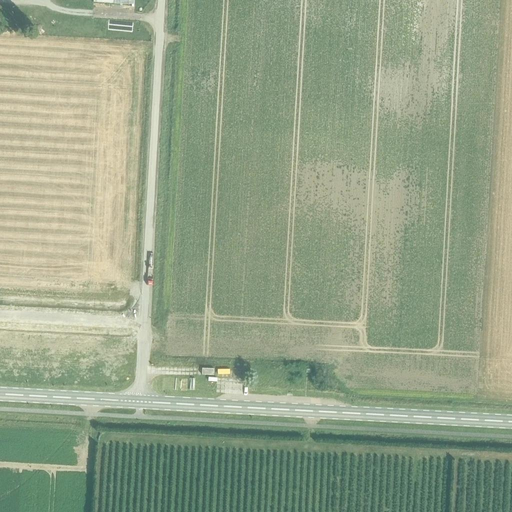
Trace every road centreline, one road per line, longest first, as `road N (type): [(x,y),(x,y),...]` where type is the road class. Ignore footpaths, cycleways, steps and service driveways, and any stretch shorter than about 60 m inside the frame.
road 1 (primary): [(138,401),(511,420)]
road 2 (unclassified): [(140,309),(159,0)]
road 3 (unclassified): [(0,315),(112,321),(140,309)]
road 4 (primary): [(138,401),(0,394)]
